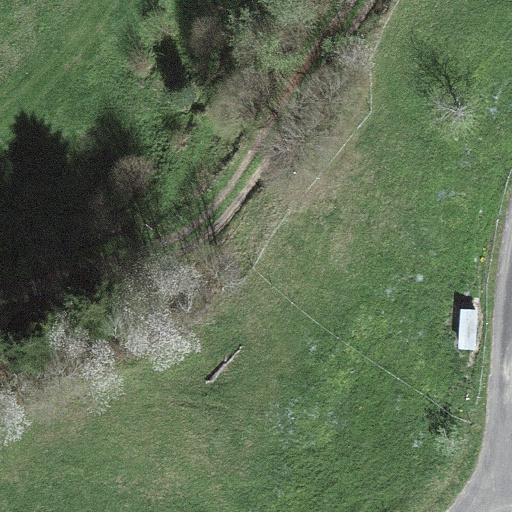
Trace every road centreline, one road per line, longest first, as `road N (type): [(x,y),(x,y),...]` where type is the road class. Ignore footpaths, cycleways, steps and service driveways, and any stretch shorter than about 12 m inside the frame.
road 1 (track): [(0,301),(150,259),(187,236),(365,0)]
road 2 (track): [(482,511),(504,471),(511,293)]
